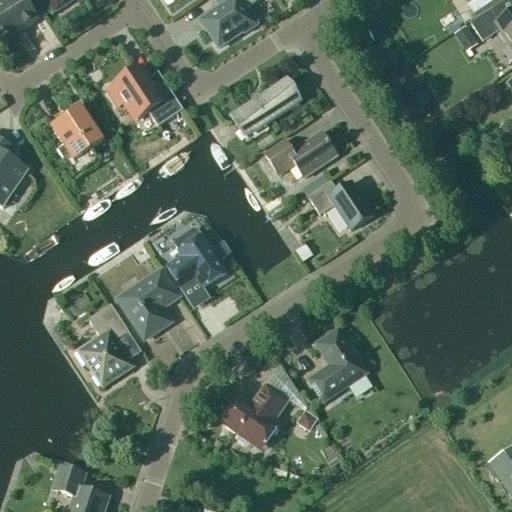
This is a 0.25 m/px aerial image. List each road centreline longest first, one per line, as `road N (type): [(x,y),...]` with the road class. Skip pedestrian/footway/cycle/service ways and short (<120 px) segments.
road 1 (residential): [(143,511),(190,374),(416,218),(296,29)]
road 2 (residential): [(296,29),(200,93),(140,12)]
road 3 (residential): [(8,92),(140,12)]
